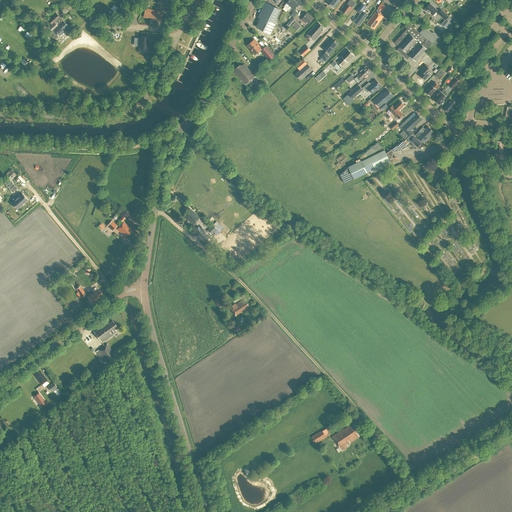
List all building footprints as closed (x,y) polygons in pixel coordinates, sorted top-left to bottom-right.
[(295,10),(299,5),(293,0),(289,0),(287,3),(284,6),(284,7),(288,10),(289,10),(290,9),(293,12),(295,10)] [(347,0),(350,0),(342,11),(347,15),(350,11),(351,11),(353,8),(352,8),(356,3),(353,0),(347,0)] [(281,10),(265,2),(257,18),(260,19),(256,27),(271,35),(277,21),(276,20),(281,10)] [(366,6),(362,3),(357,11),(361,14),(354,22),(360,26),(368,15),(364,12),(365,11),(364,9),(366,6)] [(378,9),(367,24),(373,28),(373,27),(375,28),(384,17),(380,14),(382,12),(386,7),(381,3),(378,8),(378,9)] [(425,9),(433,15),(436,12),(438,15),(439,14),(445,20),(449,16),(441,10),(439,12),(430,3),(425,9)] [(145,9),(144,17),(161,21),(163,12),(145,9)] [(48,21),(51,24),(48,27),(52,31),(53,30),(59,36),(68,28),(66,26),(67,25),(56,13),(48,21)] [(307,13),(301,19),(305,23),(307,22),(309,24),(314,19),(307,13)] [(293,18),(287,24),(290,26),(296,20),(293,18)] [(301,27),(296,22),(292,26),(297,31),(301,27)] [(316,24),(308,33),(315,40),(322,31),(321,30),(323,27),(319,23),(318,25),(316,24)] [(420,33),(411,25),(395,43),(400,47),(397,50),(408,60),(411,56),(416,61),(426,49),(427,50),(433,44),(435,46),(441,39),(433,32),(432,33),(425,27),(420,33)] [(135,38),(134,45),(140,46),(140,48),(147,49),(148,38),(141,37),(141,39),(135,38)] [(325,53),(321,57),(326,62),(330,57),(328,56),(330,54),(336,48),(335,47),(338,44),(332,38),(328,43),(327,43),(323,48),(327,51),(325,53)] [(254,40),(248,46),(255,54),(261,49),(254,40)] [(276,56),(267,45),(261,51),(269,61),(276,56)] [(307,46),(300,53),(303,57),(311,50),(307,46)] [(342,56),(342,57),(338,62),(342,66),(347,61),(348,62),(354,55),(348,50),(342,56)] [(303,59),(291,70),(294,73),(299,70),(300,70),(295,74),(296,74),(301,81),(313,70),(303,59)] [(246,85),(255,77),(244,64),(241,66),(240,65),(233,70),(246,85)] [(431,73),(433,71),(425,64),(420,70),(422,72),(419,75),(426,81),(432,74),(431,73)] [(361,73),(358,76),(361,80),(365,77),(371,72),(366,66),(360,72),(361,73)] [(315,78),(319,82),(327,75),(324,70),(315,78)] [(347,79),(351,84),(356,80),(351,75),(347,79)] [(381,83),(376,77),(370,82),(368,80),(363,85),(367,89),(370,87),(373,90),(381,83)] [(337,89),(345,81),(342,78),(334,86),(337,89)] [(456,78),(449,86),(453,89),(460,82),(456,78)] [(438,90),(441,87),(434,82),(431,85),(425,92),(430,96),(437,88),(438,90)] [(353,99),(359,93),(355,89),(349,94),(353,99)] [(440,91),(433,99),(439,105),(446,97),(445,96),(448,93),(444,89),(441,92),(440,91)] [(389,99),(393,96),(388,90),(383,94),(382,93),(374,100),(376,103),(373,106),(377,110),(380,108),(383,111),(388,107),(385,103),(387,102),(386,102),(389,99)] [(446,106),(447,106),(445,109),(448,112),(452,108),(452,109),(457,104),(456,104),(459,100),(455,96),(452,100),(452,99),(446,106)] [(389,109),(399,119),(403,114),(399,111),(404,105),(400,101),(394,107),(393,105),(389,109)] [(409,136),(407,139),(409,141),(410,140),(418,147),(423,142),(425,144),(432,136),(431,136),(434,133),(429,127),(418,137),(419,138),(418,139),(414,136),(415,135),(413,133),(411,131),(423,119),(417,113),(409,121),(407,119),(400,126),(404,130),(400,134),(405,139),(409,136)] [(401,146),(400,145),(399,147),(401,149),(404,146),(405,147),(410,142),(407,139),(401,146)] [(385,150),(378,142),(361,158),(362,161),(348,167),(341,175),(345,184),(382,165),(383,167),(391,163),(385,150)] [(11,178),(5,182),(12,193),(18,189),(11,178)] [(16,199),(11,203),(12,203),(17,209),(28,200),(22,194),(16,199)] [(187,209),(184,213),(185,214),(183,216),(193,225),(200,217),(190,208),(188,210),(187,209)] [(214,224),(207,231),(210,233),(211,234),(216,229),(215,227),(216,226),(217,227),(219,224),(216,221),(214,224)] [(112,231),(116,227),(110,222),(107,226),(112,231)] [(129,228),(123,222),(117,229),(125,236),(127,234),(128,235),(131,232),(130,231),(131,230),(129,228)] [(76,268),(79,271),(85,265),(83,262),(76,268)] [(76,289),(82,297),(86,294),(80,286),(76,289)] [(99,291),(98,289),(87,297),(93,304),(103,297),(101,295),(102,294),(100,290),(99,291)] [(219,296),(214,300),(219,307),(224,303),(219,296)] [(232,307),(231,308),(236,316),(250,307),(246,301),(245,302),(243,300),(239,303),(239,302),(236,304),(235,303),(231,306),(232,307)] [(116,331),(115,329),(117,327),(112,320),(108,324),(107,322),(105,324),(104,323),(93,331),(101,342),(116,331)] [(116,355),(108,343),(96,352),(104,363),(116,355)] [(47,380),(40,371),(39,372),(38,371),(35,374),(36,375),(35,376),(42,384),(47,380)] [(53,382),(48,387),(51,391),(52,391),(54,394),(58,391),(56,388),(57,387),(53,382)] [(34,396),(42,407),(47,403),(39,392),(34,396)] [(344,429),(332,436),(340,449),(341,448),(342,450),(348,446),(347,444),(360,436),(357,432),(358,431),(353,423),(345,429),(344,429)] [(323,430),(311,437),(315,444),(327,437),(323,430)]
